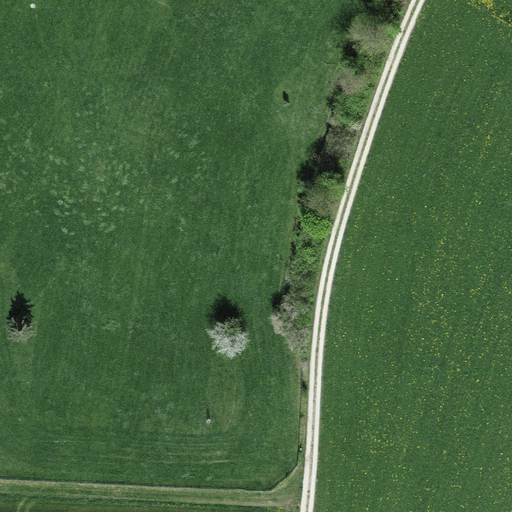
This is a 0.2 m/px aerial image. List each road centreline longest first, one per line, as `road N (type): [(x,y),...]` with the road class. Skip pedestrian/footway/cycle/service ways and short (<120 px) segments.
road 1 (track): [(306,511),(324,293),(407,0)]
road 2 (track): [(0,490),(307,504)]
